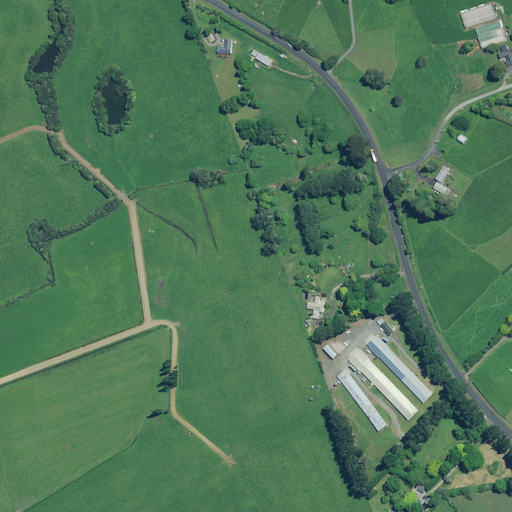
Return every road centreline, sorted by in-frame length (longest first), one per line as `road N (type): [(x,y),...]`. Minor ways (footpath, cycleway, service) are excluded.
road 1 (primary): [(511,435),(437,344),(382,175)]
road 2 (primary): [(382,175),(366,132),(328,77),(210,0)]
road 3 (unclassified): [(382,175),(423,158),(460,105),(511,84)]
